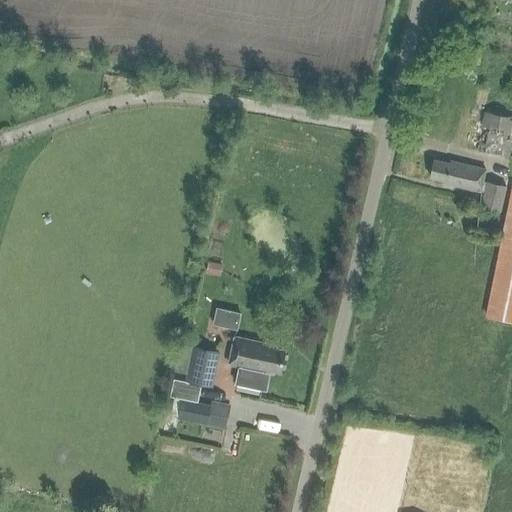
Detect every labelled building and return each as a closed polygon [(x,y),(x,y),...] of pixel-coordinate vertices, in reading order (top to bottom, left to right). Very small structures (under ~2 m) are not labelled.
[(511,157),(511,117),(485,112),(478,151),(511,157)] [(445,184),(484,193),(481,207),(501,211),(506,187),(483,182),(486,170),(450,161),(450,164),(434,160),(430,177),(446,181),(445,184)] [(511,194),(488,318),(511,322),(511,194)] [(238,328),(241,310),(216,306),(213,324),(238,328)] [(262,387),(259,399),(260,399),(267,370),(280,373),(285,351),(276,349),(277,346),(235,337),(229,365),(240,367),(236,385),(237,385),(238,382),(262,387)] [(182,343),(174,370),(187,373),(193,345),(191,345),(182,343)] [(212,388),(220,351),(193,345),(185,382),(212,388)] [(178,419),(207,425),(211,401),(183,396),(178,419)]
